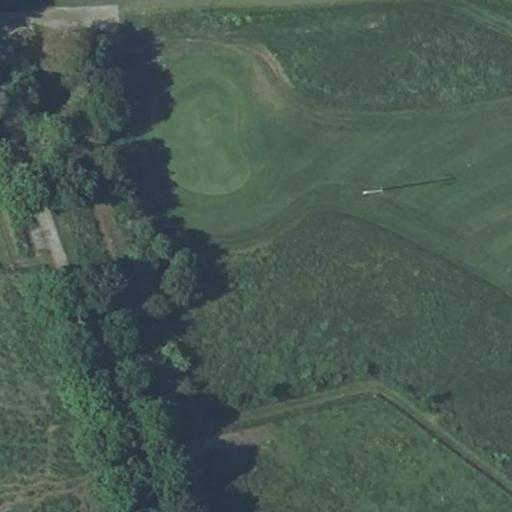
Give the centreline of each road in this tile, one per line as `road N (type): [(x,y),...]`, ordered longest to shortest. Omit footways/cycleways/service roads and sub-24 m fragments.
road 1 (track): [(143,511),(0,95)]
road 2 (track): [(420,511),(375,469),(281,417),(259,384),(215,262)]
road 3 (track): [(0,23),(30,7),(139,0)]
